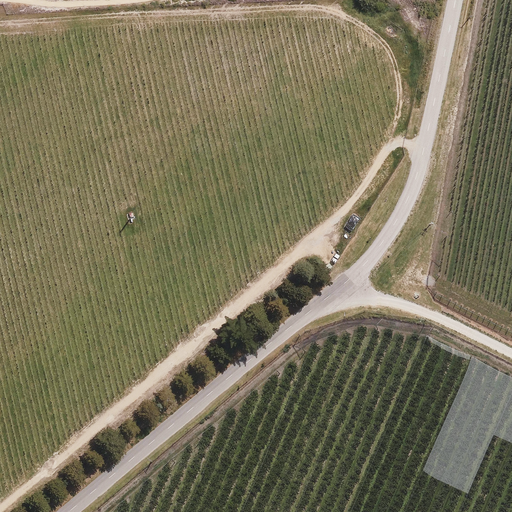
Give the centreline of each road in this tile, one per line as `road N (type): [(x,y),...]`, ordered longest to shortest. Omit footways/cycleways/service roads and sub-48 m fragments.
road 1 (tertiary): [(68,511),(339,288)]
road 2 (tertiary): [(339,288),(394,224),(416,176),(455,0)]
road 3 (unclassified): [(339,288),(511,365)]
